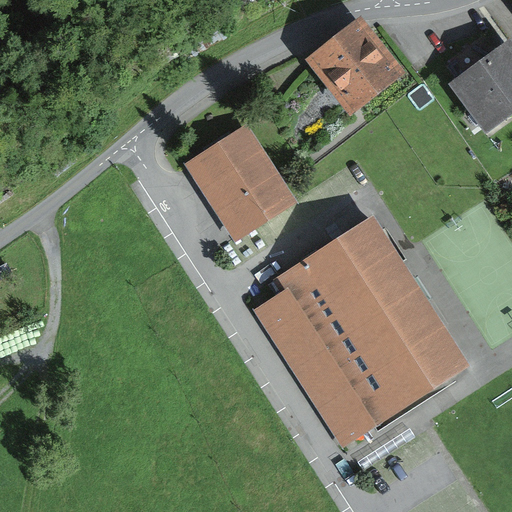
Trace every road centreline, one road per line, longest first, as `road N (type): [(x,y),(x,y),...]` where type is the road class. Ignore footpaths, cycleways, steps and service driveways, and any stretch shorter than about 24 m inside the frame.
road 1 (residential): [(130,143),(371,511)]
road 2 (unclassified): [(384,6),(275,43),(130,143)]
road 3 (unclassified): [(130,143),(0,239)]
